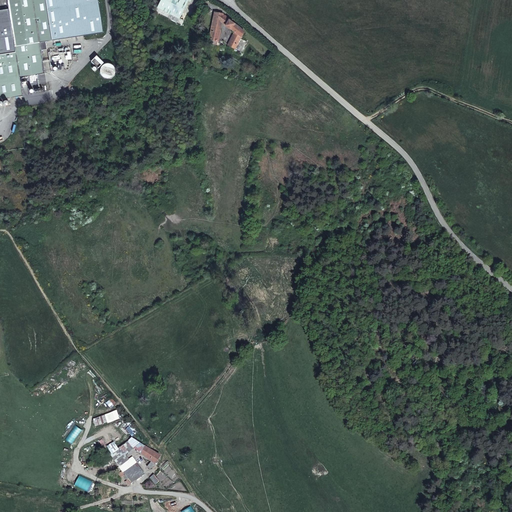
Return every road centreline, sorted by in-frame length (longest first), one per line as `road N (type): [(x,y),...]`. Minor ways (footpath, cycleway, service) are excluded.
road 1 (tertiary): [(225,0),(412,161),(453,238),(511,289)]
road 2 (unknown): [(0,124),(15,105),(57,88),(101,44),(109,27),(106,0)]
